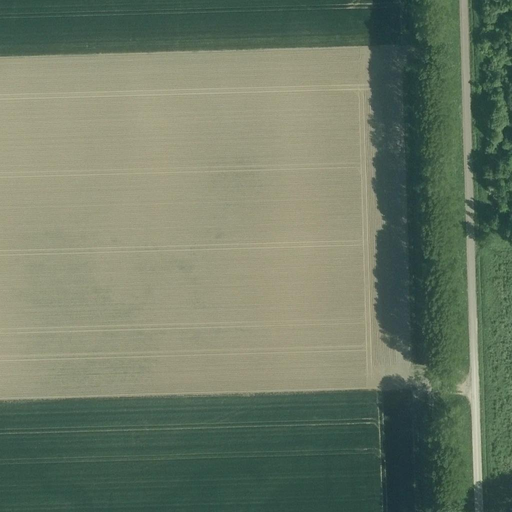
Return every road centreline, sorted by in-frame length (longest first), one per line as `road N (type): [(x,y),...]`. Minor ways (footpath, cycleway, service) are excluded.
road 1 (unclassified): [(482,511),(464,0)]
road 2 (track): [(432,511),(417,0)]
